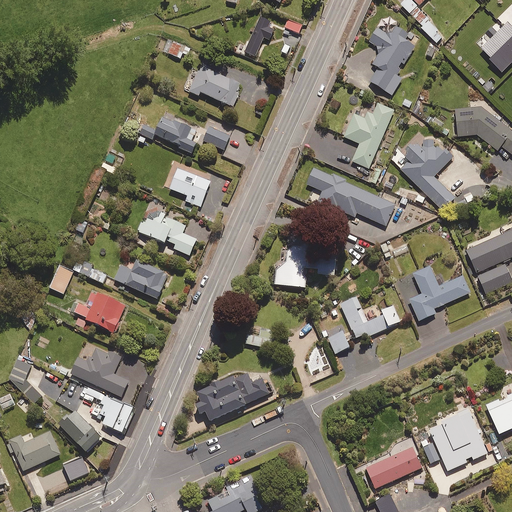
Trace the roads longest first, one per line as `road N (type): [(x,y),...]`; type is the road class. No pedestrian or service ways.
road 1 (primary): [(343,0),(134,474)]
road 2 (residential): [(511,314),(311,405),(297,424)]
road 3 (residential): [(297,424),(170,475),(134,474)]
